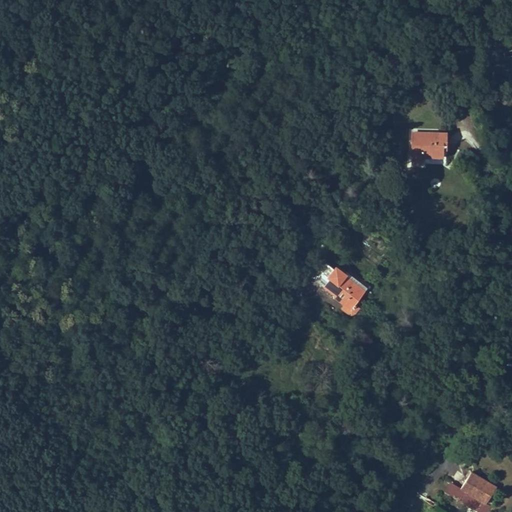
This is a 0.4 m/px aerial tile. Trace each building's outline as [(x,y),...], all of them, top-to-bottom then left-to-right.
[(511,33),(506,35),(508,43),(502,45),(499,32),(485,36),(493,72),(493,84),(510,80),(511,78),(511,33)] [(417,76),(413,70),(408,73),(412,79),(417,76)] [(446,157),(446,133),(413,133),(413,164),(422,164),(422,156),(446,157)] [(329,277),(335,270),(321,258),(309,273),(324,286),(330,278),(329,277)] [(367,288),(348,273),(346,274),(337,267),(335,270),(329,277),(330,278),(324,286),(336,295),(335,297),(345,305),(342,308),(348,313),(352,314),(355,312),(359,307),(355,304),(367,288)] [(461,489),(486,505),(497,488),(471,472),(461,489)]
